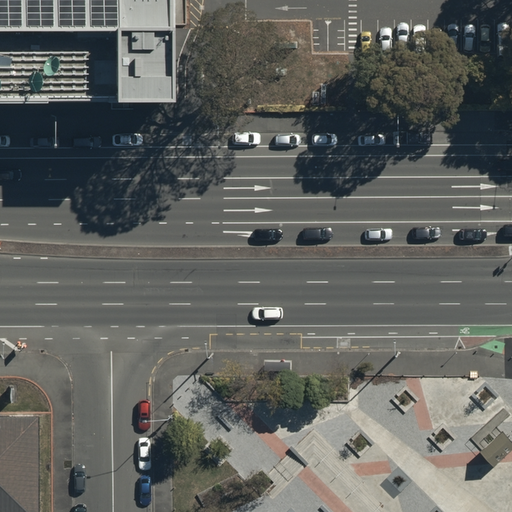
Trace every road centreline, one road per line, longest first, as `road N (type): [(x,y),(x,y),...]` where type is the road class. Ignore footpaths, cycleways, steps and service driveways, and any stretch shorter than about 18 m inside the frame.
road 1 (primary): [(0,194),(511,197)]
road 2 (primary): [(511,290),(107,291)]
road 3 (residential): [(113,511),(107,291)]
